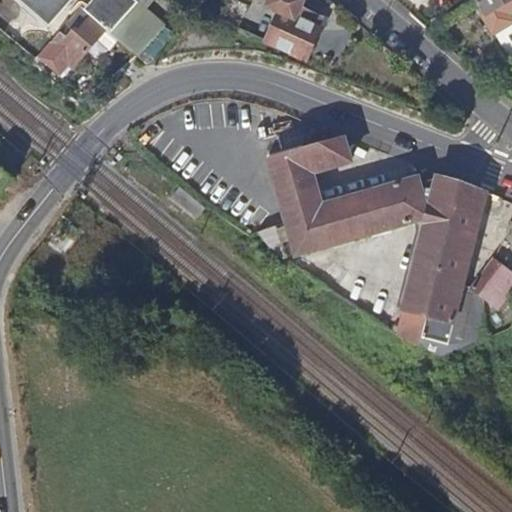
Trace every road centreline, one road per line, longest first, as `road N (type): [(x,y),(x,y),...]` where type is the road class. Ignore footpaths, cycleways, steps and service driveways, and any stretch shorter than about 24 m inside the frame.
road 1 (unclassified): [(0,260),(104,127),(140,99),(203,75),(284,88),(469,160)]
road 2 (residential): [(363,0),(486,104)]
